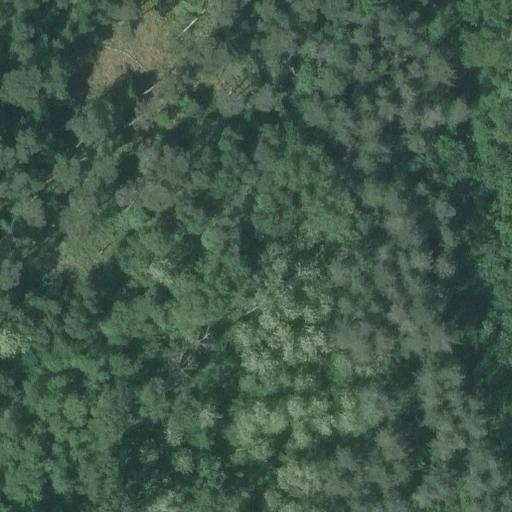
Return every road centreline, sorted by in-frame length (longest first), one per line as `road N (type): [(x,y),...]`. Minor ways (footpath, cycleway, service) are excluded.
road 1 (track): [(511,22),(330,166),(318,218),(315,362)]
road 2 (track): [(311,511),(315,362)]
